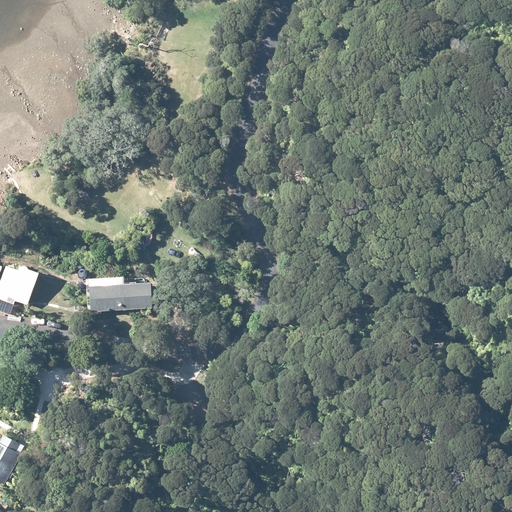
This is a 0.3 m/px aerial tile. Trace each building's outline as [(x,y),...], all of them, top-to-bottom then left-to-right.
[(171,29),(162,24),(156,36),(165,40),(171,29)] [(31,303),(42,272),(23,265),(22,269),(9,265),(4,280),(0,278),(0,306),(8,309),(12,297),(31,303)] [(154,283),(118,284),(118,280),(100,281),(100,285),(91,285),(92,309),(93,309),(93,314),(104,314),(104,311),(155,309),(154,283)] [(54,379),(41,396),(52,405),(65,389),(54,379)] [(0,440),(0,485),(4,488),(28,446),(5,433),(1,441),(0,440)]
